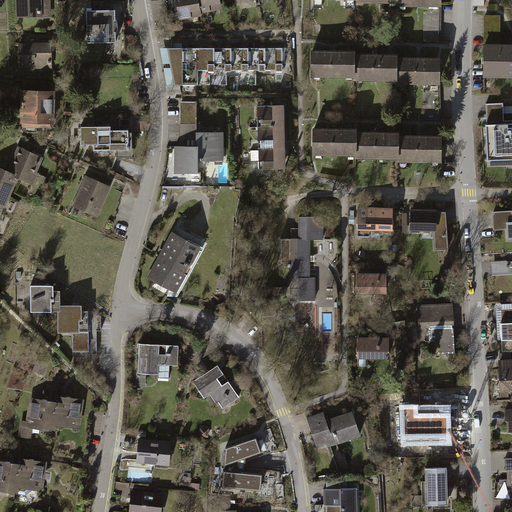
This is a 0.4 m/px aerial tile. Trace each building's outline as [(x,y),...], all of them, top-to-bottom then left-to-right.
[(49,19),(48,0),(14,1),(14,20),(49,19)] [(198,14),(195,0),(164,0),(167,13),(174,12),(176,22),(199,17),(198,14)] [(195,0),(198,14),(219,10),(216,0),(195,0)] [(439,0),(396,0),(396,4),(396,9),(439,9),(439,0)] [(116,46),(115,12),(83,13),(84,47),(116,46)] [(500,47),(499,17),(483,17),(483,47),(500,47)] [(50,69),(49,45),(16,46),(16,70),(50,69)] [(511,79),(511,47),(500,47),(483,47),(483,79),(511,79)] [(246,73),(264,73),(264,48),(246,49),(246,73)] [(284,48),(264,48),(264,73),(284,73),(284,48)] [(208,96),(208,86),(208,73),(210,73),(210,49),(158,49),(165,86),(179,86),(179,96),(208,96)] [(226,73),(228,73),(228,49),(210,49),(210,73),(208,73),(208,86),(226,86),(226,73)] [(228,73),(246,73),(246,49),(228,49),(228,73)] [(354,56),(354,52),(308,52),(308,79),(354,79),(354,56)] [(396,56),(354,56),(354,79),(354,83),(396,83),(396,60),(396,56)] [(439,60),(396,60),(396,83),(396,87),(439,87),(439,60)] [(50,130),(51,93),(19,92),(18,130),(50,130)] [(194,134),(194,103),(178,103),(178,144),(194,144),(194,134)] [(504,132),(500,103),(483,104),(487,132),(504,132)] [(255,129),(280,128),(280,108),(253,108),(253,121),(255,120),(255,129)] [(256,149),(280,149),(280,128),(255,129),(253,129),(253,141),(256,141),(256,149)] [(90,152),(106,152),(107,133),(107,129),(78,130),(78,146),(90,146),(90,152)] [(356,133),(356,129),(310,130),(310,157),(356,156),(356,133)] [(511,163),(511,131),(504,132),(487,132),(489,165),(511,163)] [(106,152),(113,152),(124,152),(124,136),(124,133),(107,133),(106,152)] [(398,133),(356,133),(356,156),(356,160),(398,159),(398,137),(398,133)] [(219,134),(194,134),(194,144),(194,148),(196,148),(196,162),(219,162),(219,134)] [(131,136),(124,136),(124,152),(113,152),(113,159),(131,159),(131,136)] [(441,137),(398,137),(398,159),(398,164),(441,164),(441,137)] [(34,174),(40,159),(14,147),(3,173),(16,179),(31,185),(35,175),(34,174)] [(194,148),(171,147),(171,174),(196,174),(196,162),(196,148),(194,148)] [(255,170),(281,170),(280,149),(256,149),(256,152),(244,152),(244,163),(255,163),(255,170)] [(16,179),(3,173),(0,172),(0,204),(4,207),(16,179)] [(108,189),(83,178),(70,208),(95,219),(108,189)] [(389,233),(390,209),(356,208),(356,237),(367,238),(367,232),(389,233)] [(511,211),(511,212),(511,210),(492,211),(493,229),(506,228),(507,239),(511,238),(511,211)] [(447,224),(446,211),(412,211),(412,228),(421,228),(422,238),(435,238),(435,250),(449,249),(447,224)] [(323,217),(299,217),(299,228),(291,228),(291,239),(291,300),(315,300),(315,278),(310,278),(310,239),(323,239),(323,217)] [(202,249),(172,233),(147,279),(177,296),(202,249)] [(511,259),(491,260),(492,275),(511,274),(511,259)] [(384,294),(384,274),(355,274),(356,295),(384,294)] [(59,314),(59,307),(59,292),(51,292),(51,287),(27,287),(27,314),(54,314),(59,314)] [(453,354),(451,304),(415,306),(416,328),(428,328),(428,331),(430,331),(430,338),(433,338),(434,349),(436,349),(437,355),(453,354)] [(511,306),(500,307),(502,340),(511,339),(511,306)] [(59,314),(54,314),(55,334),(60,334),(60,339),(71,338),(71,361),(82,361),(82,356),(87,356),(87,313),(78,313),(78,307),(59,307),(59,314)] [(387,360),(387,338),(355,338),(354,360),(387,360)] [(176,366),(177,347),(137,345),(135,388),(145,388),(146,374),(156,374),(157,366),(176,366)] [(511,360),(500,361),(502,396),(509,396),(509,389),(511,388),(511,360)] [(41,378),(47,368),(40,364),(35,374),(41,378)] [(237,400),(215,367),(191,383),(202,400),(207,397),(214,407),(217,404),(222,410),(237,400)] [(400,418),(444,416),(443,391),(399,393),(400,418)] [(56,404),(52,429),(73,432),(78,428),(82,401),(57,398),(56,404)] [(52,429),(56,404),(29,400),(25,422),(19,421),(16,439),(30,441),(32,429),(52,432),(52,429)] [(511,434),(511,410),(502,411),(503,434),(511,434)] [(360,438),(351,412),(325,421),(322,413),(305,419),(316,449),(326,446),(327,450),(360,438)] [(255,437),(226,448),(223,486),(260,489),(261,479),(262,479),(262,474),(245,472),(246,457),(261,452),(255,437)] [(168,468),(170,444),(139,441),(136,464),(168,468)] [(16,465),(11,495),(23,497),(31,493),(40,494),(45,463),(17,459),(16,465)] [(0,493),(11,495),(16,465),(0,462),(0,493)] [(447,507),(446,469),(423,469),(423,482),(420,482),(420,495),(409,495),(409,508),(447,507)] [(356,511),(356,490),(322,491),(322,511),(356,511)] [(160,511),(162,494),(129,491),(127,511),(160,511)]
